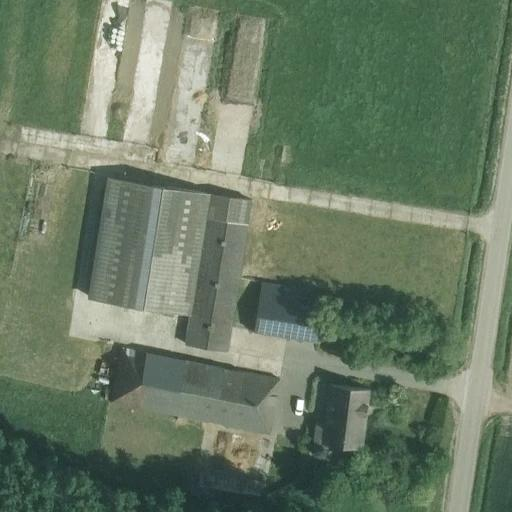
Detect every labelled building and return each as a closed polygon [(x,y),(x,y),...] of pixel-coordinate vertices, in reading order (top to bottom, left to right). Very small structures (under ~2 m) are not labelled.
[(108,179),(89,305),(188,320),(185,344),(226,350),(246,224),(250,200),(208,194),(108,179)] [(318,342),(323,309),(258,298),(253,331),(318,342)] [(28,332),(28,363),(49,363),(49,332),(28,332)] [(278,379),(121,347),(109,402),(267,433),(278,379)] [(368,389),(328,383),(323,424),(315,423),(313,442),(360,448),(368,389)] [(203,473),(199,496),(256,504),(261,481),(203,473)]
